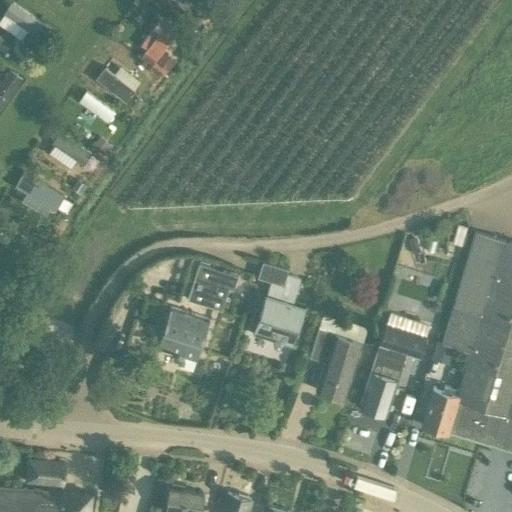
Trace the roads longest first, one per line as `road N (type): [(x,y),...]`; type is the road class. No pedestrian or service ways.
road 1 (track): [(80,383),(89,324),(124,272),(149,252),(170,244),(310,243),(377,231),(511,177)]
road 2 (tertiary): [(430,511),(355,477),(223,446),(78,431)]
